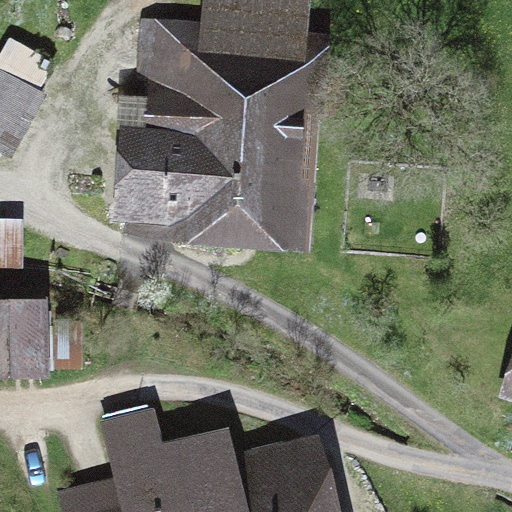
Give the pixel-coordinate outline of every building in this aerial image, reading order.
[(192,0),(191,32),(151,31),(150,73),(135,72),(134,97),(148,99),(147,141),(132,143),(130,220),(288,225),(295,0),(192,0)] [(15,42),(0,67),(0,139),(9,145),(55,66),(15,42)] [(25,221),(0,220),(0,254),(24,255),(25,221)] [(0,369),(39,369),(38,307),(0,307),(0,369)] [(85,367),(83,323),(55,325),(58,368),(85,367)] [(66,511),(305,511),(290,447),(221,463),(215,440),(152,454),(144,418),(104,427),(118,486),(64,499),(66,511)]
